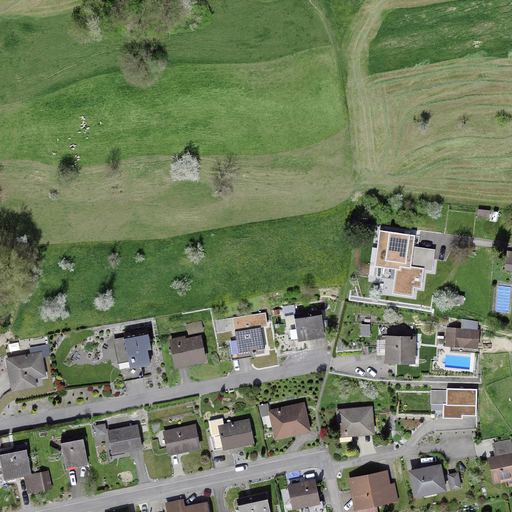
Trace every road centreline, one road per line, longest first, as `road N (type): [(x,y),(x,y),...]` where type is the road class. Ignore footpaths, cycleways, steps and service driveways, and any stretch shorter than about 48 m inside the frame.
road 1 (residential): [(0,427),(330,361)]
road 2 (residential): [(337,511),(327,466),(306,458),(58,511)]
road 3 (track): [(511,207),(360,191)]
